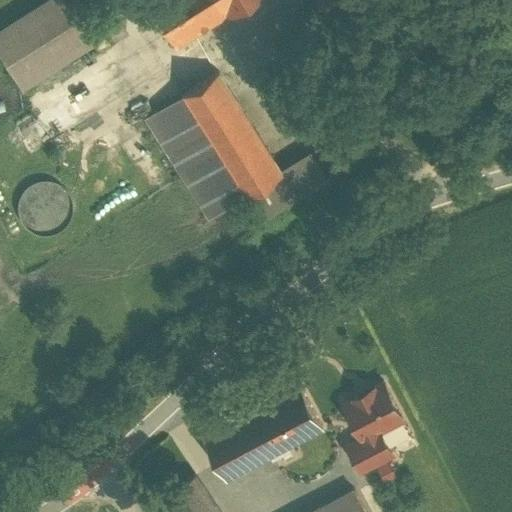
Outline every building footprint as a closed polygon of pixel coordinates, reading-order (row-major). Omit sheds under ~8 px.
[(0,55),(20,88),(88,47),(59,0),(39,0),(0,23),(0,55)] [(145,0),(172,45),(248,0),(145,0)] [(273,172),(210,73),(136,119),(202,222),(239,199),(256,225),(327,179),(308,150),(273,172)] [(60,183),(55,179),(46,177),(41,177),(32,180),(22,187),(17,196),(16,202),(17,212),(21,220),(28,227),(36,230),(46,231),(55,229),(63,223),(67,217),(71,209),(70,199),(67,190),(60,183)] [(384,379),(337,402),(356,439),(346,444),(360,471),(393,454),(383,434),(406,423),(384,379)] [(297,383),(202,432),(228,482),(323,433),(297,383)] [(168,511),(219,511),(195,473),(158,496),(168,511)] [(367,511),(355,488),(306,511),(367,511)]
